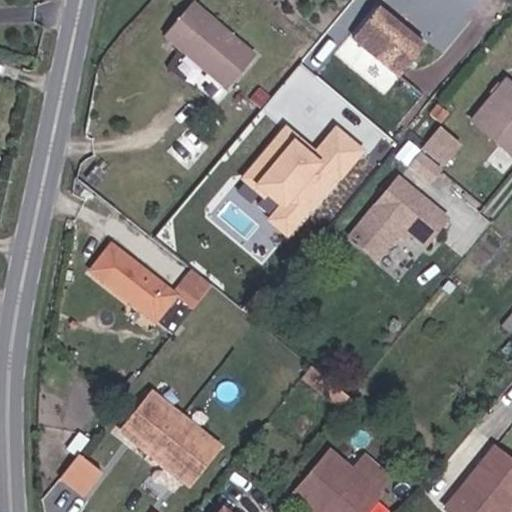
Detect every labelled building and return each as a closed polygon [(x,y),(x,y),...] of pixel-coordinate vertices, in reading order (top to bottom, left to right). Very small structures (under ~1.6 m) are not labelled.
[(210,96),(238,62),(175,9),(148,46),(210,96)] [(340,52),(348,58),(375,27),(362,18),(340,52)] [(348,58),(391,85),(414,52),(375,27),(348,58)] [(502,158),(511,146),(511,99),(497,87),(462,127),(502,158)] [(434,93),(419,113),(432,124),(448,104),(434,93)] [(430,161),(443,146),(425,131),(412,146),(430,161)] [(425,170),(405,153),(394,166),(413,183),(425,170)] [(407,247),(429,221),(382,181),(333,238),(358,259),(385,228),(407,247)] [(161,334),(180,309),(100,245),(80,268),(161,334)] [(511,285),(501,298),(511,307),(511,285)] [(194,488),(225,450),(161,396),(130,434),(194,488)] [(511,500),(511,463),(496,450),(478,473),(511,500)] [(93,504),(112,481),(89,461),(70,485),(93,504)] [(302,502),(315,511),(350,511),(383,470),(373,463),(359,480),(334,461),(302,502)] [(350,511),(366,511),(379,497),(375,494),(389,475),(383,470),(350,511)] [(452,505),(461,511),(507,511),(511,506),(511,500),(478,473),(452,505)]
